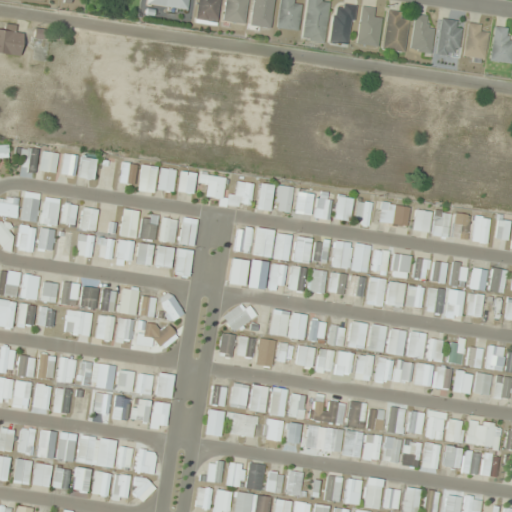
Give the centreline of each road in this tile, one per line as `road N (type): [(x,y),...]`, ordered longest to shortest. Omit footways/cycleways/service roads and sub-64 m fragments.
road 1 (residential): [(511,335),(0,252)]
road 2 (residential): [(0,412),(511,494)]
road 3 (residential): [(511,412),(0,334)]
road 4 (residential): [(0,193),(49,187),(511,258)]
road 5 (residential): [(0,11),(511,86)]
road 6 (residential): [(175,511),(223,214)]
road 7 (residential): [(139,511),(0,492)]
